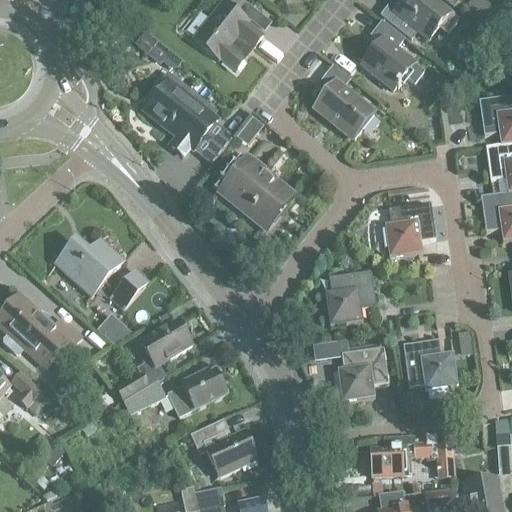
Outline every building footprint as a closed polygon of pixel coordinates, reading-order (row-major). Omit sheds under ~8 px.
[(229,0),(225,6),(194,44),(219,64),(220,62),(235,74),(244,63),(242,62),(253,49),(255,51),(263,40),(261,38),(264,36),(244,21),(252,11),(238,0),(229,0)] [(390,8),(381,20),(412,44),(417,37),(428,45),(439,32),(447,38),(459,23),(429,0),(408,0),(398,13),(397,12),(391,7),(390,8)] [(453,0),(442,0),(442,1),(454,10),(459,4),(453,0)] [(380,48),(361,71),(393,96),(405,81),(409,83),(414,88),(425,75),(396,53),(404,44),(382,26),(371,40),(380,48)] [(487,26),(481,33),(482,40),(489,45),(498,35),(487,26)] [(160,46),(146,35),(135,49),(149,60),(160,46)] [(163,92),(144,116),(169,136),(171,133),(179,140),(177,142),(171,150),(183,161),(190,153),(193,155),(194,153),(213,168),(235,140),(216,126),(217,125),(214,123),(213,122),(176,92),(181,86),(169,76),(159,89),(163,92)] [(317,91),(325,98),(313,113),(354,145),(375,119),(326,80),(317,91)] [(511,149),(511,99),(479,105),(484,141),(499,139),(500,151),(511,149)] [(511,149),(500,151),(486,153),(491,188),(505,186),(507,198),(511,196),(511,149)] [(294,200),(247,163),(220,198),(263,231),(276,215),(280,218),(294,200)] [(511,196),(507,198),(481,201),(486,237),(500,235),(502,247),(511,245),(511,196)] [(431,208),(389,214),(391,229),(385,230),(390,263),(423,258),(421,246),(436,244),(431,208)] [(123,266),(101,245),(90,257),(77,246),(57,269),(92,300),(123,266)] [(372,276),(330,282),(332,297),(325,297),(330,330),(363,325),(362,314),(376,312),(372,276)] [(144,292),(131,281),(111,303),(123,314),(144,292)] [(62,321),(53,330),(39,317),(38,318),(18,300),(0,319),(0,329),(7,337),(3,342),(3,347),(16,359),(21,358),(25,353),(47,372),(71,346),(76,351),(84,342),(62,321)] [(166,333),(152,341),(152,342),(140,349),(141,351),(142,350),(155,372),(154,372),(155,373),(192,351),(191,349),(190,350),(178,329),(179,329),(178,327),(167,334),(166,333)] [(125,331),(110,347),(114,350),(132,338),(125,331)] [(470,336),(458,338),(459,349),(472,347),(471,338),(470,336)] [(439,345),(404,350),(410,392),(424,389),(425,395),(458,391),(453,357),(441,359),(439,345)] [(384,353),(342,359),(344,373),(338,374),(343,407),(376,403),(374,390),(389,388),(384,353)] [(184,391),(168,399),(179,422),(227,399),(216,376),(211,378),(209,375),(182,388),(184,391)] [(27,413),(33,407),(43,396),(20,376),(11,387),(22,397),(16,403),(27,413)] [(123,406),(150,390),(142,377),(115,393),(123,406)] [(0,425),(4,421),(0,416),(0,401),(10,390),(0,381),(0,425)] [(158,386),(123,407),(124,408),(130,421),(167,403),(158,386)] [(245,436),(233,442),(224,423),(191,439),(200,459),(208,456),(220,482),(258,464),(245,436)] [(452,437),(440,438),(435,439),(436,446),(437,461),(437,463),(454,461),(452,437)] [(371,466),(368,468),(369,476),(372,478),(373,481),(403,479),(403,477),(412,477),(411,461),(415,461),(415,462),(431,461),(430,447),(430,446),(414,447),(413,440),(383,442),(384,453),(371,454),(371,466)] [(511,453),(511,450),(497,451),(499,480),(511,478),(511,453)] [(502,511),(496,482),(465,488),(469,511),(502,511)] [(63,488),(67,496),(76,492),(72,484),(63,488)] [(382,486),(372,487),(373,500),(383,499),(382,486)] [(194,491),(192,492),(197,511),(219,511),(225,511),(221,492),(195,497),(194,491)] [(197,511),(192,492),(181,494),(184,511),(197,511)] [(454,511),(453,494),(436,496),(424,497),(424,498),(404,501),(405,511),(403,511),(454,511)] [(237,507),(238,511),(267,511),(265,501),(237,507)]
